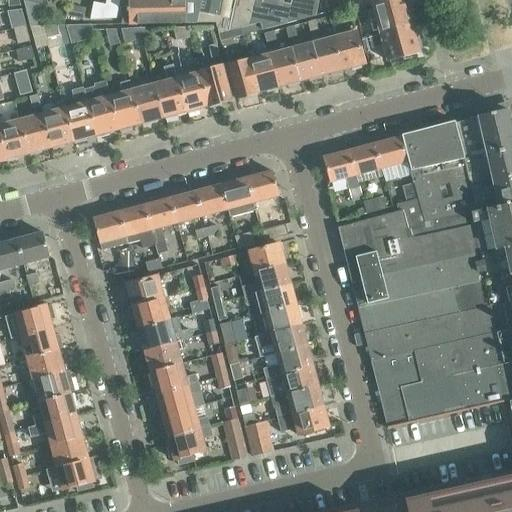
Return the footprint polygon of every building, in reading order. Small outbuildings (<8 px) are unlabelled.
[(41,5),(22,0),(29,25),(36,25),(37,21),(41,5)] [(125,0),(120,24),(197,23),(201,0),(125,0)] [(215,24),(217,33),(229,30),(235,0),(201,0),(197,23),(215,24)] [(235,0),(229,30),(240,28),(258,23),(262,29),(315,15),(317,0),(235,0)] [(393,0),(372,6),(379,31),(412,23),(411,21),(414,21),(411,10),(408,11),(405,0),(393,0)] [(118,7),(105,4),(94,2),(91,19),(116,18),(118,7)] [(86,8),(67,4),(65,16),(84,19),(86,8)] [(354,10),(356,18),(368,15),(366,6),(354,10)] [(24,21),(21,9),(9,10),(12,24),(24,21)] [(339,13),(328,16),(330,24),(341,21),(339,13)] [(307,22),(312,42),(322,75),(331,73),(331,75),(342,72),(341,70),(343,70),(334,36),(321,40),(315,19),(307,22)] [(240,28),(242,35),(262,29),(258,23),(240,28)] [(412,23),(379,31),(387,61),(419,52),(418,48),(420,48),(418,37),(415,37),(412,23)] [(13,28),(17,44),(29,41),(25,25),(13,28)] [(48,49),(70,43),(65,25),(42,25),(46,39),(48,49)] [(65,25),(70,43),(71,44),(87,39),(87,38),(94,36),(92,29),(93,29),(92,25),(65,25)] [(294,25),(285,27),(289,39),(297,37),(294,25)] [(150,26),(140,27),(143,38),(153,35),(150,26)] [(140,27),(121,29),(125,43),(143,38),(140,27)] [(187,27),(173,28),(176,41),(190,37),(187,27)] [(242,35),(240,28),(229,30),(217,33),(220,42),(242,35)] [(120,43),(116,29),(105,29),(109,46),(120,43)] [(273,31),(264,33),(266,42),(276,39),(273,31)] [(355,31),(334,36),(343,70),(351,67),(352,70),(363,67),(362,64),(365,64),(355,31)] [(361,37),(364,49),(373,47),(369,35),(361,37)] [(207,42),(211,58),(219,56),(215,40),(207,42)] [(312,42),(291,48),(300,81),(309,79),(310,81),(321,78),(320,76),(322,75),(312,42)] [(31,48),(16,51),(19,63),(34,60),(31,48)] [(291,48),(270,54),(278,87),(288,84),(288,87),(299,84),(299,81),(300,81),(291,48)] [(248,59),(258,92),(267,90),(267,92),(278,89),(277,87),(278,87),(270,54),(248,59)] [(190,75),(177,78),(186,112),(187,111),(188,113),(199,111),(198,108),(208,106),(199,72),(196,58),(186,61),(190,75)] [(227,65),(236,98),(245,96),(246,98),(257,95),(256,93),(258,93),(257,92),(258,92),(248,59),(227,65)] [(155,84),(163,118),(165,117),(166,119),(177,116),(176,114),(186,112),(177,78),(173,65),(163,67),(167,81),(155,84)] [(199,72),(208,106),(210,106),(210,108),(221,105),(221,103),(231,100),(222,66),(199,72)] [(26,70),(14,73),(17,83),(29,80),(26,71),(26,70)] [(109,96),(118,130),(120,129),(121,131),(131,129),(131,126),(141,123),(132,90),(129,80),(120,83),(122,93),(109,96)] [(84,86),(84,87),(97,135),(98,137),(109,135),(108,132),(118,130),(109,96),(105,81),(84,86)] [(155,84),(132,90),(141,123),(143,123),(143,125),(154,122),(154,120),(163,118),(155,84)] [(63,102),(74,141),(75,141),(76,143),(87,140),(86,138),(97,135),(84,87),(73,90),(75,98),(63,102)] [(29,97),(30,99),(32,109),(41,106),(37,94),(29,97)] [(43,114),(43,115),(51,147),(53,147),(53,149),(64,146),(64,144),(74,141),(63,102),(63,100),(55,102),(53,105),(50,103),(43,105),(41,108),(43,114)] [(507,109),(484,114),(469,119),(477,155),(464,158),(476,211),(511,202),(511,133),(509,131),(508,127),(510,124),(507,109)] [(20,121),(28,154),(30,153),(31,155),(41,153),(41,150),(51,147),(43,115),(20,121)] [(469,119),(401,137),(407,162),(413,183),(417,200),(419,200),(424,223),(476,211),(464,158),(477,155),(469,119)] [(20,121),(0,125),(0,136),(6,160),(7,159),(8,161),(19,159),(18,156),(28,154),(20,121)] [(375,144),(381,168),(399,163),(407,162),(401,137),(375,144)] [(375,144),(349,151),(356,175),(381,168),(375,144)] [(323,158),(330,182),(356,175),(349,151),(323,158)] [(247,178),(253,202),(279,195),(273,171),(247,178)] [(222,185),(228,209),(253,202),(247,178),(222,185)] [(417,200),(413,183),(402,186),(406,203),(417,200)] [(196,192),(202,216),(228,209),(222,185),(196,192)] [(358,186),(348,189),(350,198),(361,195),(358,186)] [(171,198),(177,223),(202,216),(196,192),(171,198)] [(366,214),(385,208),(382,196),(363,201),(366,214)] [(177,223),(171,198),(145,205),(155,245),(158,254),(168,252),(162,227),(177,223)] [(417,200),(406,203),(397,205),(398,212),(338,227),(351,281),(399,270),(511,245),(511,202),(476,211),(424,223),(419,200),(417,200)] [(155,245),(145,205),(120,212),(126,236),(128,243),(140,240),(142,248),(155,245)] [(93,219),(100,243),(126,236),(120,212),(93,219)] [(208,236),(218,233),(216,224),(205,227),(208,236)] [(287,234),(285,225),(284,224),(261,230),(264,241),(287,234)] [(208,236),(205,227),(195,229),(203,258),(213,255),(208,236)] [(18,239),(24,263),(49,257),(43,232),(18,239)] [(238,248),(254,244),(250,232),(235,236),(238,248)] [(0,243),(0,269),(24,263),(18,239),(0,243)] [(279,243),(249,251),(255,271),(285,264),(279,243)] [(358,308),(399,299),(481,281),(511,274),(511,245),(399,270),(351,281),(358,308)] [(115,281),(136,275),(129,248),(119,251),(123,266),(112,269),(115,281)] [(234,255),(223,258),(225,267),(236,264),(234,255)] [(148,272),(162,268),(159,258),(145,262),(148,272)] [(234,298),(290,283),(285,264),(255,271),(258,283),(231,290),(234,298)] [(36,272),(26,274),(28,283),(38,281),(36,272)] [(511,274),(481,281),(399,299),(358,308),(364,334),(509,302),(511,301),(511,274)] [(130,296),(133,306),(164,297),(158,275),(126,284),(128,288),(124,289),(127,297),(130,296)] [(204,287),(201,276),(193,278),(196,289),(204,287)] [(1,281),(4,290),(13,287),(10,279),(1,281)] [(266,312),(296,304),(290,283),(234,298),(236,309),(258,303),(261,314),(266,312)] [(223,301),(219,286),(210,288),(214,303),(223,301)] [(204,287),(196,289),(199,302),(207,300),(204,287)] [(164,297),(133,306),(139,328),(170,320),(169,319),(164,297)] [(227,318),(223,301),(214,303),(218,320),(227,318)] [(511,301),(509,302),(364,334),(371,362),(401,355),(414,352),(511,329),(511,301)] [(46,305),(15,313),(21,335),(52,326),(50,319),(55,318),(51,304),(47,306),(46,305)] [(271,332),(301,324),(296,304),(266,312),(271,332)] [(169,319),(170,320),(139,328),(145,349),(176,341),(176,342),(191,337),(189,328),(181,330),(177,316),(169,319)] [(207,333),(215,331),(212,319),(204,321),(207,333)] [(230,322),(219,324),(223,341),(224,344),(233,342),(235,341),(230,322)] [(275,345),(277,352),(307,344),(301,324),(271,332),(272,334),(256,338),(259,350),(275,345)] [(52,326),(21,335),(27,357),(58,348),(63,347),(59,334),(55,335),(52,326)] [(511,329),(414,352),(401,355),(404,366),(417,363),(422,384),(445,379),(511,362),(511,329)] [(215,331),(207,333),(210,346),(218,344),(215,331)] [(145,349),(151,372),(182,364),(176,342),(176,341),(145,349)] [(239,362),(233,342),(224,344),(229,364),(239,362)] [(266,377),(282,373),(312,365),(307,344),(277,352),(280,363),(264,368),(266,377)] [(58,348),(27,357),(33,379),(64,370),(58,348)] [(216,379),(226,376),(221,353),(210,356),(216,379)] [(387,427),(452,412),(445,379),(422,384),(417,363),(404,366),(401,355),(371,362),(387,427)] [(511,362),(445,379),(452,412),(508,400),(511,398),(511,362)] [(230,366),(233,380),(243,378),(239,363),(230,366)] [(182,364),(151,372),(157,394),(188,386),(198,384),(195,374),(185,377),(182,364)] [(272,397),(318,385),(312,365),(282,373),(266,377),(272,397)] [(64,370),(33,379),(39,401),(70,392),(74,390),(71,377),(67,378),(64,370)] [(228,388),(229,387),(226,376),(216,379),(219,390),(220,389),(222,399),(231,397),(228,388)] [(157,394),(163,415),(194,407),(203,405),(198,384),(188,386),(157,394)] [(272,397),(278,418),(323,406),(318,385),(272,397)] [(240,405),(248,403),(245,388),(236,390),(240,405)] [(42,424),(76,415),(70,392),(39,401),(43,413),(32,415),(35,426),(42,424)] [(405,498),(408,511),(511,511),(511,398),(508,400),(511,418),(511,481),(437,498),(436,491),(405,498)] [(252,416),(248,403),(240,405),(243,418),(245,427),(255,424),(257,424),(254,415),(252,416)] [(297,427),(299,434),(301,434),(301,436),(308,434),(307,432),(329,426),(323,406),(278,418),(281,432),(297,427)] [(167,430),(169,437),(200,429),(210,426),(207,416),(197,419),(194,407),(163,415),(163,417),(158,418),(162,431),(167,430)] [(229,422),(237,420),(234,407),(226,409),(229,420),(229,422)] [(51,445),(82,437),(76,415),(45,423),(51,445)] [(1,422),(5,434),(13,432),(10,420),(1,422)] [(246,456),(240,431),(237,420),(229,422),(229,420),(222,422),(231,460),(246,456)] [(257,424),(255,424),(245,427),(247,435),(258,432),(263,454),(273,451),(266,421),(257,424)] [(200,429),(169,437),(171,447),(168,448),(171,456),(173,456),(175,460),(206,452),(200,429)] [(19,453),(13,432),(5,434),(11,456),(19,453)] [(258,432),(247,435),(253,456),(263,454),(258,432)] [(82,437),(51,445),(57,467),(88,459),(82,437)] [(9,471),(5,459),(0,460),(0,472),(0,473),(9,471)] [(88,459),(57,467),(63,489),(94,480),(93,477),(97,476),(94,467),(91,468),(88,459)] [(13,466),(16,478),(25,476),(22,464),(13,466)] [(0,473),(2,481),(3,485),(12,483),(9,471),(0,473)] [(16,478),(17,481),(20,490),(28,487),(25,476),(16,478)]
